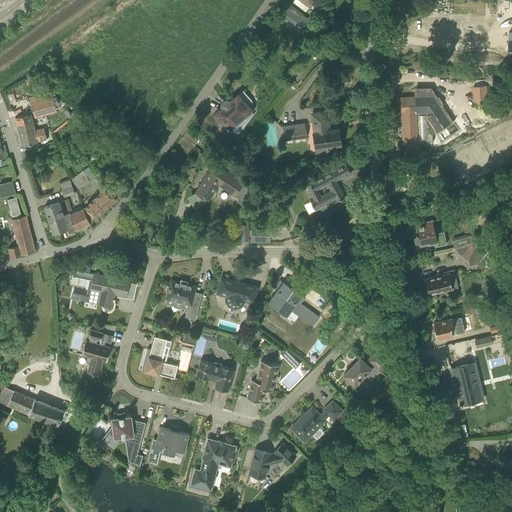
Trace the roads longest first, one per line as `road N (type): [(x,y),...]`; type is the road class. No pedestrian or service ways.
road 1 (residential): [(155,257),(123,361),(124,382),(136,392),(262,422),(355,326),(364,291),(340,237)]
road 2 (unclassified): [(104,230),(272,0)]
road 3 (unclassified): [(436,433),(383,206)]
road 4 (unclassified): [(383,206),(364,109),(382,0)]
road 5 (residential): [(155,257),(294,252),(340,237)]
road 6 (unclassified): [(290,511),(330,483),(436,433)]
road 7 (unclassified): [(48,255),(0,108)]
